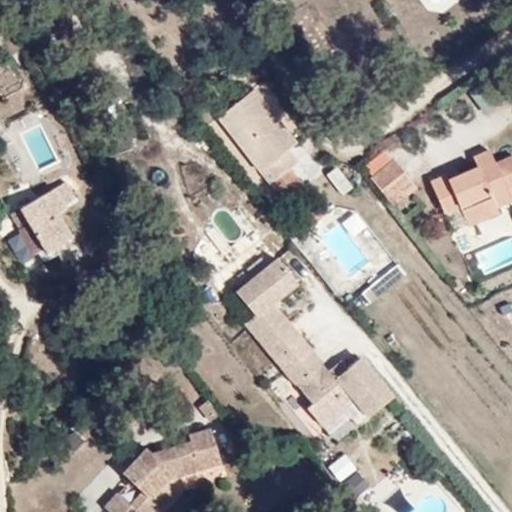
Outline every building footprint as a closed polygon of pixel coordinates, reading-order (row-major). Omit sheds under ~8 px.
[(298,142),(256,89),(219,118),(288,206),(300,197),(296,191),(305,183),(292,167),(300,160),(290,149),(298,142)] [(494,150),(478,156),(481,165),(462,172),(451,176),(450,171),(433,178),(445,209),(460,203),(465,218),(497,206),(511,200),(511,199),(509,192),(500,167),(494,150)] [(511,162),(500,167),(509,192),(511,191),(511,162)] [(338,166),(326,175),(348,205),(361,196),(338,166)] [(393,167),(372,185),(395,212),(416,195),(393,167)] [(460,168),(450,171),(451,176),(462,172),(460,168)] [(24,211),(50,253),(74,239),(58,212),(67,206),(58,191),(24,211)] [(499,213),(497,206),(465,218),(467,224),(499,213)] [(342,384),(368,413),(390,395),(358,353),(334,372),(271,299),(292,281),(272,255),(230,289),(250,315),(242,324),(318,422),(344,401),(335,389),(342,384)] [(371,308),(406,275),(395,264),(360,296),(371,308)] [(145,370),(152,391),(175,383),(169,362),(145,370)] [(122,469),(144,486),(155,494),(178,462),(218,449),(208,420),(178,429),(179,438),(154,446),(144,439),(122,469)] [(346,454),(328,466),(353,500),(370,488),(346,454)] [(313,489),(320,502),(330,498),(322,484),(323,478),(299,465),(292,478),(313,489)] [(144,486),(136,504),(145,511),(155,494),(144,486)] [(143,511),(145,511),(136,504),(116,490),(102,508),(108,511),(143,511)]
